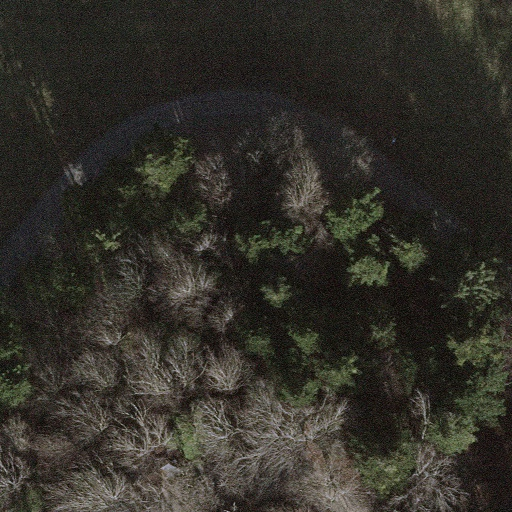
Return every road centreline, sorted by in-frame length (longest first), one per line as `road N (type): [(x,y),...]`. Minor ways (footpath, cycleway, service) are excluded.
road 1 (unclassified): [(0,260),(86,134),(170,78),(282,95),(511,289)]
road 2 (track): [(142,511),(270,495),(295,511)]
